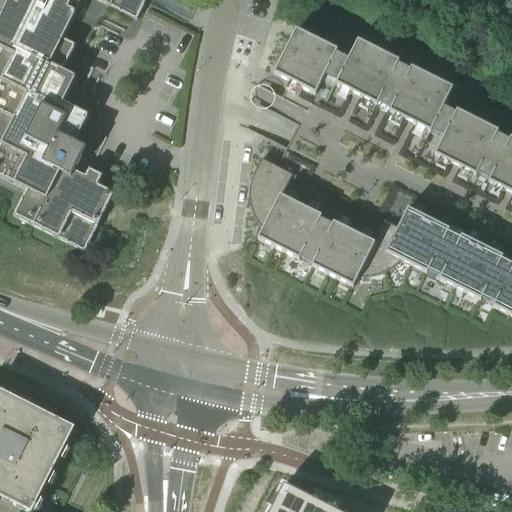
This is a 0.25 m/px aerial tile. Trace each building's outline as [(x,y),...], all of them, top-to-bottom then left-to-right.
[(96,187),(101,178),(87,171),(84,178),(73,173),(84,151),(73,146),(87,118),(61,105),(74,80),(61,73),(74,47),(61,40),(81,0),(91,0),(135,22),(146,0),(0,0),(0,180),(24,193),(11,218),(83,254),(113,195),(96,187)] [(295,32),(273,75),(289,83),(289,84),(315,96),(324,78),(330,81),(336,84),(335,86),(376,107),(377,105),(383,108),(389,111),(388,113),(430,134),(431,132),(437,135),(443,138),(433,156),(475,177),(476,175),(482,178),(488,181),(487,183),(511,195),(511,140),(509,139),(508,142),(502,139),(496,135),(497,133),(455,112),(454,115),(448,112),(442,109),(443,107),(452,90),(410,69),(409,71),(397,65),(398,63),(356,42),(348,58),(347,60),(341,57),(335,54),(336,52),(295,32)] [(511,265),(500,260),(502,258),(460,237),(459,239),(453,236),(447,233),(448,231),(406,210),(397,229),(383,222),(372,244),(332,224),(331,226),(325,223),(319,220),(320,218),(281,198),(292,176),(261,160),(255,171),(249,186),(249,190),(248,196),(248,200),(249,205),(250,209),(251,213),(253,217),(255,221),(257,225),(260,228),(262,230),(257,240),(298,261),(299,259),(311,265),(310,267),(352,288),(357,278),(362,279),(366,279),(371,278),(375,277),(379,276),(382,275),(387,272),(391,270),(394,267),(397,264),(400,261),(426,275),(427,272),(439,279),(438,281),(480,302),(481,299),(493,305),(491,308),(511,317),(511,265)] [(0,396),(0,499),(24,511),(28,511),(70,432),(0,396)] [(330,511),(282,487),(269,511),(330,511)]
